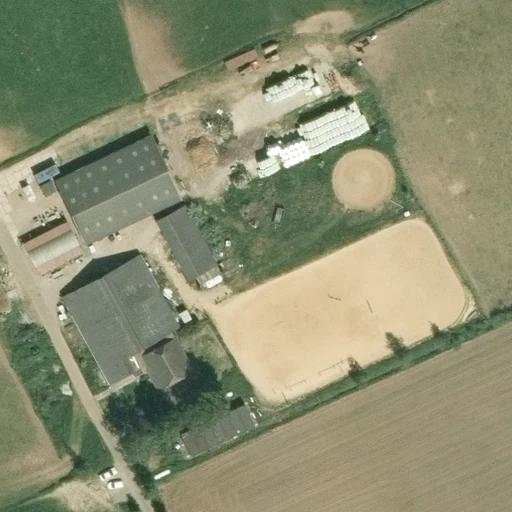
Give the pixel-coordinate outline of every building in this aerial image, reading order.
[(181,200),(150,134),(52,180),(84,245),(181,200)] [(55,192),(50,180),(39,186),(44,197),(55,192)] [(154,220),(187,281),(217,265),(185,204),(154,220)] [(49,246),(43,224),(22,229),(28,251),(49,246)] [(178,327),(139,255),(61,297),(108,384),(143,365),(156,390),(192,370),(170,331),(178,327)] [(185,432),(197,453),(253,422),(241,401),(185,432)]
